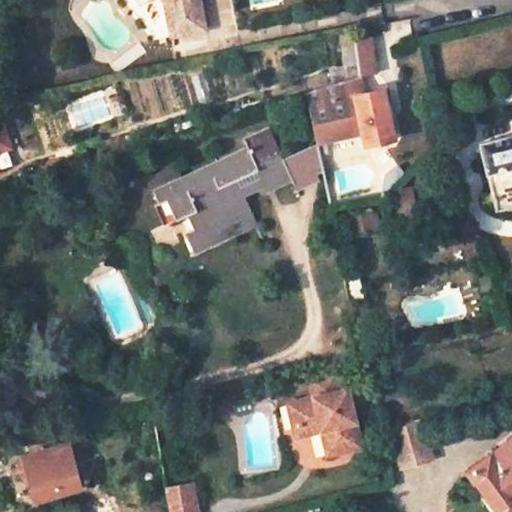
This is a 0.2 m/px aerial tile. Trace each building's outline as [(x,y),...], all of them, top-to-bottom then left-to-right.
[(148,0),(131,0),(138,8),(148,0)] [(170,39),(204,32),(197,0),(160,0),(164,3),(170,39)] [(352,29),(338,32),(345,81),(359,78),(352,29)] [(388,120),(382,96),(365,99),(359,78),(305,94),(318,157),(393,143),(388,120)] [(511,139),(480,146),(497,213),(511,209),(511,139)] [(249,155),(152,192),(156,204),(152,206),(161,227),(173,222),(179,235),(173,237),(181,257),(221,241),(217,232),(247,220),(240,202),(233,185),(258,176),(256,171),(249,155)] [(240,202),(287,184),(279,163),(256,171),(258,176),(233,185),(240,202)] [(410,188),(394,191),(391,191),(399,237),(418,234),(410,188)] [(221,241),(250,230),(247,220),(217,232),(221,241)] [(340,394),(336,374),(310,380),(314,400),(289,405),(294,429),(320,423),(322,430),(328,457),(362,449),(346,392),(340,394)] [(232,412),(229,399),(210,403),(213,416),(232,412)] [(403,448),(408,465),(432,458),(422,422),(402,428),(400,423),(386,428),(395,451),(403,448)] [(320,423),(294,429),(296,436),(322,430),(320,423)] [(511,511),(511,439),(469,471),(498,511),(511,511)] [(15,448),(0,451),(0,473),(20,468),(15,448)] [(22,459),(33,498),(79,486),(68,448),(22,459)] [(172,511),(201,511),(196,481),(167,486),(172,511)]
